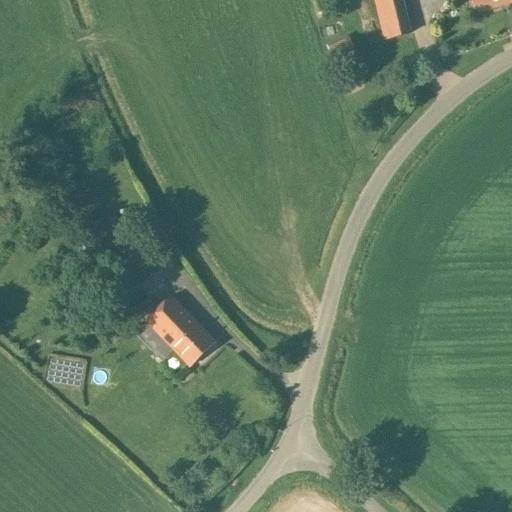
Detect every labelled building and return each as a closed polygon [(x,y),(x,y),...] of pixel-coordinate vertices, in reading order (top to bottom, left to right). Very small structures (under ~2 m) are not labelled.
[(403,0),(379,0),(389,40),(412,35),(403,0)] [(470,0),(474,15),(511,4),(510,0),(470,0)] [(360,60),(350,39),(329,49),(339,70),(360,60)] [(387,59),(369,65),(375,83),(410,72),(405,55),(388,60),(387,59)] [(190,368),(216,343),(172,297),(145,322),(190,368)] [(70,329),(83,316),(66,298),(52,311),(70,329)]
